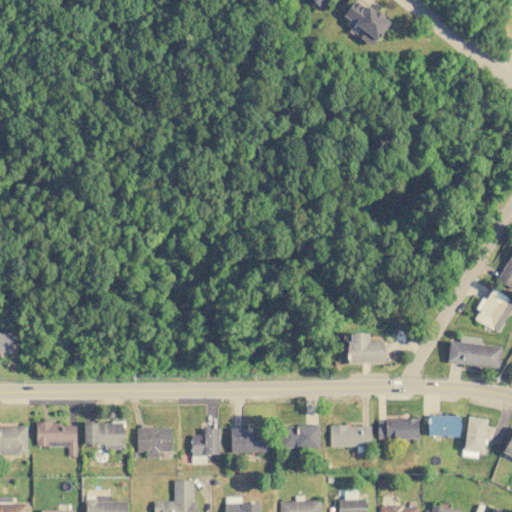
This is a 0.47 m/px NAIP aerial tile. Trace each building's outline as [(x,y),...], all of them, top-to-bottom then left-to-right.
[(310,0),(317,8),(326,0),(310,0)] [(372,46),(389,21),(356,0),(351,0),(342,16),(363,29),(358,37),(372,46)] [(511,249),(496,279),(511,287),(511,249)] [(497,331),(511,304),(511,299),(491,288),(485,299),(481,296),(474,308),(478,310),(473,318),(497,331)] [(384,362),(383,340),(367,340),(367,332),(346,333),(347,362),(384,362)] [(0,333),(0,352),(12,352),(11,333),(0,333)] [(446,362),(498,367),(500,345),(479,344),(480,337),(459,335),(459,341),(448,340),(446,362)] [(458,436),(459,415),(428,414),(427,435),(458,436)] [(485,418),(467,415),(461,455),(480,457),(485,418)] [(376,438),(417,438),(416,418),(376,418),(376,438)] [(83,443),(104,444),(104,449),(122,449),(122,422),(83,421),(83,443)] [(35,423),(35,446),(66,445),(67,455),(76,455),(75,422),(35,423)] [(0,454),(26,454),(26,424),(0,424),(0,454)] [(369,424),(328,425),(329,445),(370,444),(369,424)] [(318,447),(318,425),(282,425),(283,447),(318,447)] [(171,427),(136,427),(136,451),(145,451),(145,457),(170,457),(171,427)] [(218,428),(203,427),(202,434),(190,434),(190,463),(205,463),(205,454),(218,454),(218,428)] [(230,451),(268,451),(268,431),(246,431),(246,427),(229,427),(230,451)] [(511,430),(502,452),(511,456),(511,430)] [(196,511),(196,501),(192,501),(192,479),(172,479),(172,500),(152,500),(152,511),(196,511)] [(337,499),(337,511),(365,511),(365,498),(357,498),(356,490),(343,491),(343,498),(337,499)] [(126,511),(126,500),(108,501),(108,495),(84,495),(84,511),(126,511)] [(278,511),(320,511),(320,499),(278,500),(278,511)] [(27,511),(27,501),(0,502),(0,511),(27,511)] [(258,511),(258,502),(223,502),(223,511),(258,511)]
